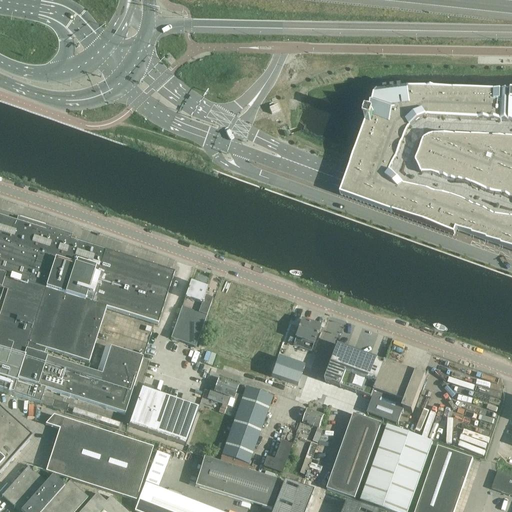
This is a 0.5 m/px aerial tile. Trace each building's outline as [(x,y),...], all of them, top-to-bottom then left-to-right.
[(511,95),(408,90),(377,95),(339,198),(454,240),(456,234),(511,254),(511,95)] [(44,356),(46,351),(89,365),(106,310),(157,326),(174,273),(71,239),(72,235),(45,226),(45,225),(20,217),(20,218),(18,218),(16,223),(0,217),(0,289),(1,290),(7,292),(0,315),(0,391),(13,396),(41,405),(41,404),(53,408),(66,412),(68,405),(55,401),(43,397),(45,390),(125,415),(143,360),(105,348),(97,375),(43,358),(44,356)] [(207,289),(190,283),(185,299),(200,304),(199,307),(197,307),(195,312),(182,307),(170,339),(195,348),(212,299),(205,296),(207,289)] [(314,344),(320,328),(301,321),(295,338),(314,344)] [(426,378),(389,364),(339,346),(326,382),(372,399),(367,414),(399,426),(399,424),(403,414),(404,411),(413,414),(426,378)] [(298,386),(304,368),(278,358),(271,377),(298,386)] [(219,378),(214,393),(210,391),(210,393),(209,397),(216,400),(215,402),(221,404),(229,382),(219,378)] [(239,385),(229,382),(221,404),(228,406),(230,398),(234,400),(235,400),(232,408),(236,410),(241,396),(236,394),(239,385)] [(186,446),(199,409),(141,389),(128,426),(186,446)] [(246,389),(243,397),(241,396),(236,410),(238,410),(220,463),(247,472),(249,466),(272,398),(246,389)] [(92,420),(93,417),(69,408),(67,411),(92,420)] [(303,423),(320,429),(325,416),(309,410),(303,423)] [(32,440),(0,411),(0,475),(22,452),(25,448),(32,440)] [(354,415),(327,490),(356,500),(382,425),(354,415)] [(60,430),(47,473),(136,502),(154,449),(55,416),(46,426),(60,430)] [(388,427),(361,502),(388,511),(409,511),(434,443),(388,427)] [(322,435),(317,433),(313,442),(319,444),(322,435)] [(267,458),(263,468),(282,474),(292,446),(281,442),(274,461),(267,458)] [(438,447),(416,511),(455,511),(473,459),(438,447)] [(219,511),(158,489),(170,457),(157,452),(145,485),(134,511),(219,511)] [(204,459),(195,487),(272,511),(280,482),(247,472),(220,463),(204,459)] [(29,467),(2,497),(19,511),(74,511),(87,498),(70,482),(65,487),(53,476),(46,483),(29,467)] [(266,471),(265,475),(280,481),(281,477),(266,471)] [(511,477),(499,473),(493,491),(511,497),(511,477)] [(287,487),(280,503),(303,511),(305,511),(311,496),(287,487)] [(80,511),(126,511),(110,497),(106,502),(97,494),(80,511)]
